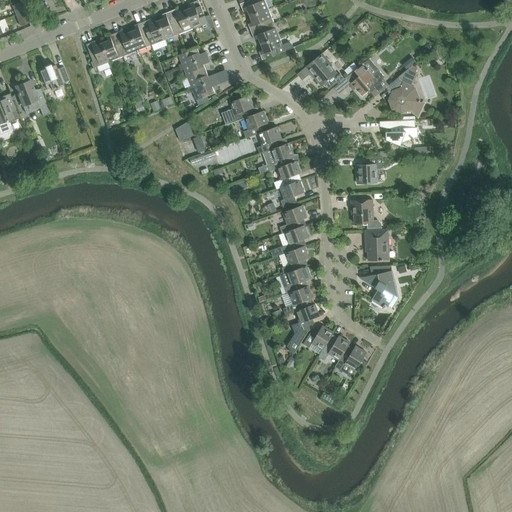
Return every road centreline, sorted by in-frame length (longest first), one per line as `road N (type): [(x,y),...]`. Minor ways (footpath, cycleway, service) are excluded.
road 1 (residential): [(376,341),(344,320),(332,298),(318,139),(295,107),(242,71),(213,0)]
road 2 (residential): [(0,55),(140,0)]
